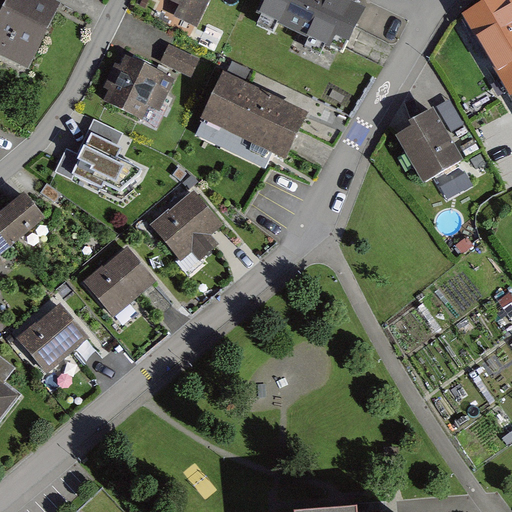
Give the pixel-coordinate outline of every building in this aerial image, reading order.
[(0,50),(29,64),(60,0),(0,0),(0,1),(0,50)] [(215,0),(159,0),(152,18),(175,28),(167,39),(193,50),(198,39),(215,0)] [(363,12),(338,0),(261,0),(253,17),(340,59),(363,12)] [(511,6),(508,0),(483,0),(478,3),(459,25),(511,112),(511,6)] [(171,43),(163,65),(196,76),(203,54),(171,43)] [(180,79),(123,54),(100,105),(157,130),(180,79)] [(309,112),(219,71),(197,119),(286,160),(309,112)] [(467,163),(434,107),(394,130),(427,186),(467,163)] [(132,152),(91,133),(69,179),(110,199),(132,152)] [(240,240),(202,192),(158,226),(197,274),(240,240)] [(0,272),(56,227),(32,197),(0,222),(0,272)] [(163,296),(133,255),(87,288),(117,329),(163,296)] [(93,341),(65,305),(19,341),(48,377),(93,341)] [(18,368),(0,353),(0,423),(23,395),(7,382),(18,368)]
